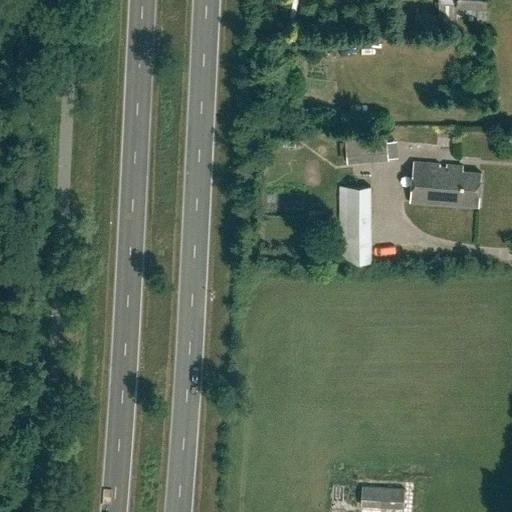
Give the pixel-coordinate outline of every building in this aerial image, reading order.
[(485,0),(438,0),(438,2),(438,15),(456,16),(457,5),(466,6),(485,7),(485,0)] [(386,136),(346,140),(348,162),(388,159),(386,136)] [(478,207),(480,173),(462,171),(462,166),(413,162),(410,201),(478,207)] [(340,186),(340,261),(371,261),(371,187),(340,186)] [(404,508),(405,489),(363,487),(362,505),(404,508)]
